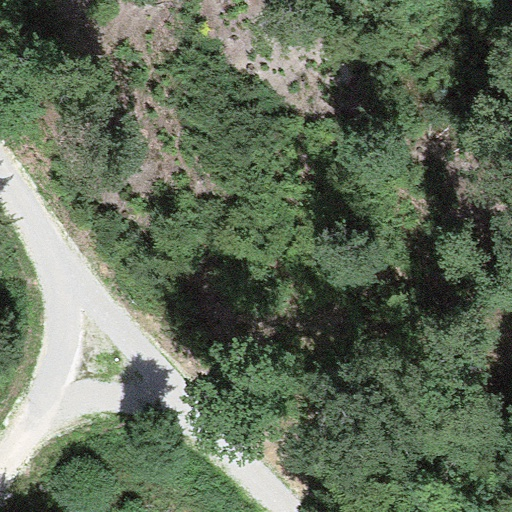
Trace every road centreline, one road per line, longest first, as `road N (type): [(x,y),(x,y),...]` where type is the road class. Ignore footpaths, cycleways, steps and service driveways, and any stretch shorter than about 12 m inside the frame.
road 1 (track): [(284,511),(203,421),(89,344),(61,211),(0,163)]
road 2 (track): [(89,344),(0,458)]
